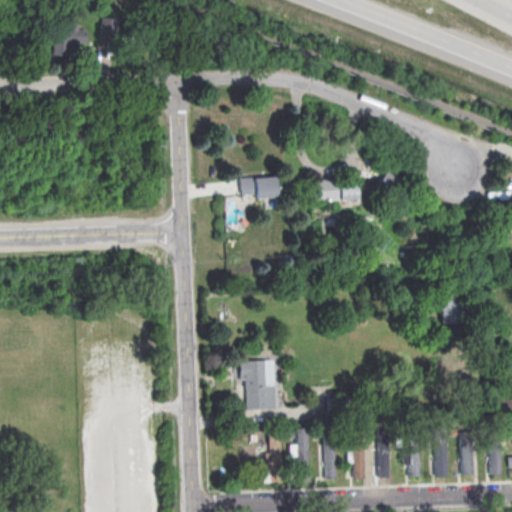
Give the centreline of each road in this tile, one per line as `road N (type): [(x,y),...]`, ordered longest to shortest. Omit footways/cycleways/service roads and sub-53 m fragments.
road 1 (residential): [(458,169),(410,129),(336,94),(280,80),(0,86)]
road 2 (residential): [(191,511),(171,82)]
road 3 (residential): [(511,491),(191,505)]
road 4 (residential): [(180,232),(0,237)]
road 5 (motorway): [(344,0),(511,64)]
